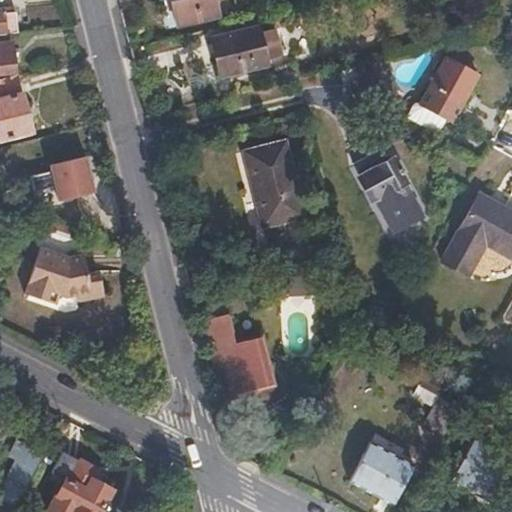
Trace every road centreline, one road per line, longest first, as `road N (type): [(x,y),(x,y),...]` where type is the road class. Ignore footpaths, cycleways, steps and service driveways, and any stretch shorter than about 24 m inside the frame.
road 1 (residential): [(204,462),(92,0)]
road 2 (residential): [(0,357),(204,462)]
